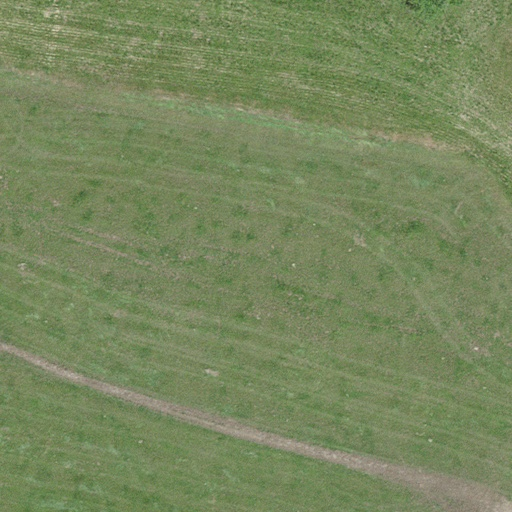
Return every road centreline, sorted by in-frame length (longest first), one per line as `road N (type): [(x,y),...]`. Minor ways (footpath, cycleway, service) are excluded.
road 1 (track): [(511,503),(232,428),(0,349)]
road 2 (unknown): [(249,0),(0,172)]
